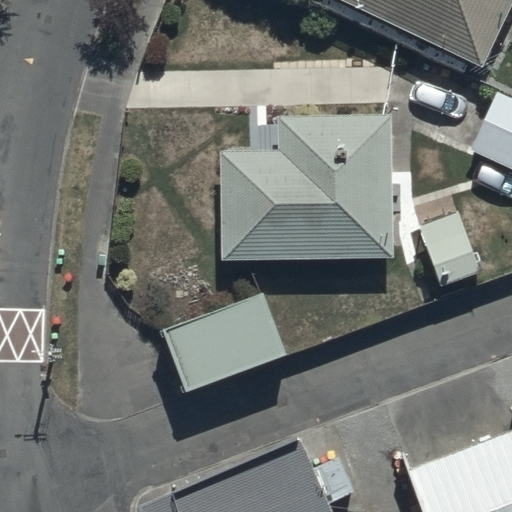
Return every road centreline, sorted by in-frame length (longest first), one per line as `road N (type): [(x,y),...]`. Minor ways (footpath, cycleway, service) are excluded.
road 1 (residential): [(54,0),(7,192),(0,308)]
road 2 (residential): [(0,359),(15,511)]
